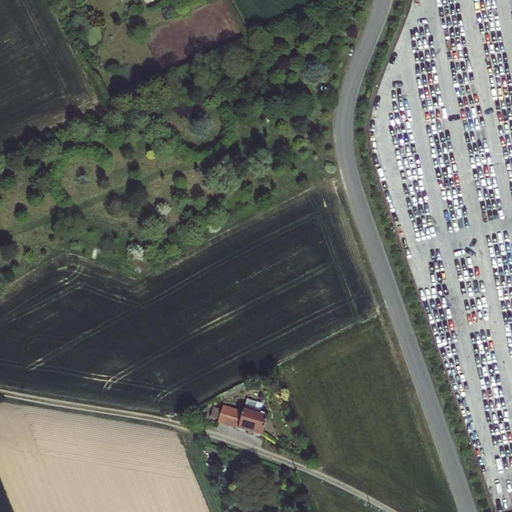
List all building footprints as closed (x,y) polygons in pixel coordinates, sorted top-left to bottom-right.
[(90,237),(83,238),(86,244),(80,246),(84,256),(92,253),(96,260),(103,254),(100,250),(108,247),(101,239),(94,241),(90,237)] [(134,251),(129,254),(132,259),(126,263),(133,274),(138,271),(141,276),(149,271),(146,266),(152,262),(145,251),(138,256),(134,251)] [(231,396),(229,391),(216,398),(219,402),(231,396)] [(218,420),(218,422),(238,428),(238,429),(262,436),(269,415),(260,412),(262,404),(247,400),(245,408),(244,408),(242,414),(223,407),(221,410),(218,420)] [(210,417),(218,420),(221,410),(213,407),(210,417)]
